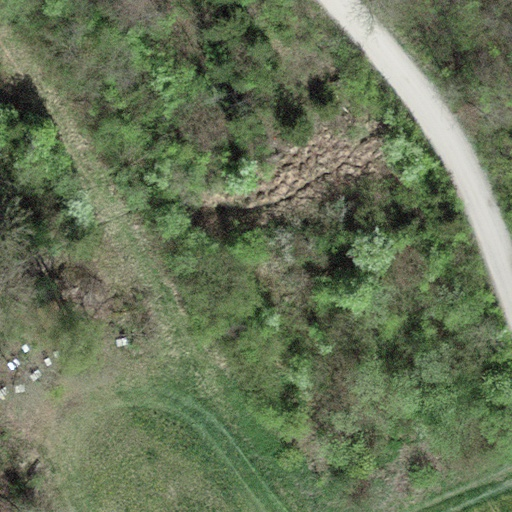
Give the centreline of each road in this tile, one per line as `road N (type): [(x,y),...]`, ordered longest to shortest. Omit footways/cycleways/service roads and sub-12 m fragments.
road 1 (track): [(0,40),(97,195),(318,511)]
road 2 (track): [(336,0),(453,139),(511,282)]
